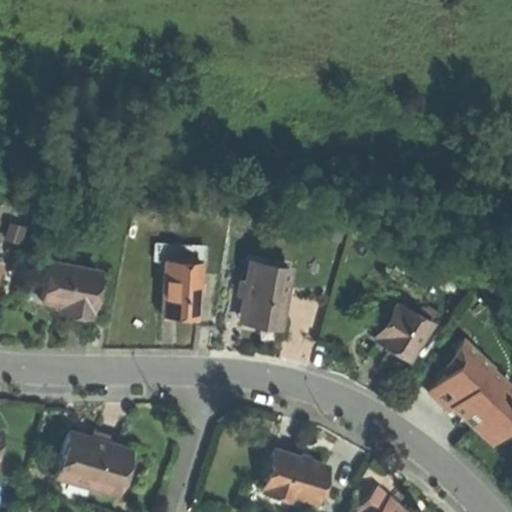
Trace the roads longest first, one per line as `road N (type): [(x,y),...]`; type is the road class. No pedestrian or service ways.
road 1 (residential): [(210,372),(340,397),(433,457),(486,511)]
road 2 (residential): [(0,365),(210,372)]
road 3 (residential): [(210,372),(171,511)]
